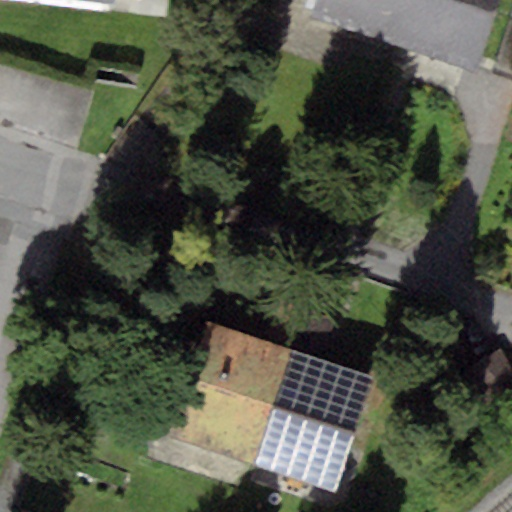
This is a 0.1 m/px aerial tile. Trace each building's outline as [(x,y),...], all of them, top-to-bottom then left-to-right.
[(389,44),(404,0),(315,0),(310,16),(389,44)] [(498,0),(404,0),(389,44),(472,74),(498,0)] [(302,311),(289,349),(327,361),(340,324),(302,311)] [(252,466),(289,349),(207,323),(170,440),(252,466)] [(327,361),(289,349),(252,466),(335,493),(372,375),(327,361)]
